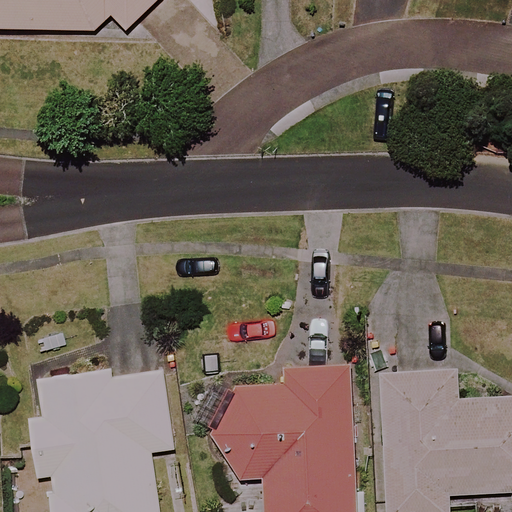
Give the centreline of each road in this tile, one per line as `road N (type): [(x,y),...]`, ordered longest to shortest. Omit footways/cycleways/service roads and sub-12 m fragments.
road 1 (residential): [(191,195),(234,121),(350,61),(421,44),(511,54)]
road 2 (residential): [(191,195),(418,181),(511,195)]
road 3 (residential): [(0,206),(191,195)]
